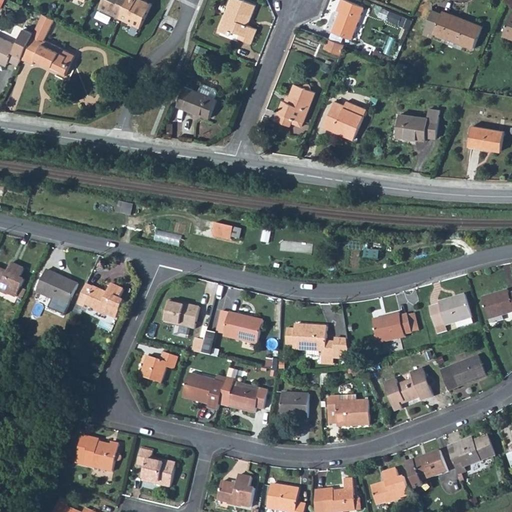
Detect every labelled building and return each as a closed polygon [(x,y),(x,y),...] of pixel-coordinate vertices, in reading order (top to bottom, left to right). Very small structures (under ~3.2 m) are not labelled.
[(103,0),(100,8),(121,18),(128,0),(103,0)] [(128,0),(121,18),(141,28),(152,4),(142,0),(128,0)] [(227,17),(225,16),(219,30),(231,35),(232,31),(240,35),(238,38),(251,44),(257,29),(248,25),(246,24),(247,21),(249,22),(256,5),(244,0),(231,0),(229,7),(231,8),(227,17)] [(345,0),(340,0),(338,6),(341,8),(340,11),(332,31),(351,39),(364,7),(345,0)] [(433,11),(424,33),(433,37),(435,33),(474,48),(482,27),(443,11),(441,14),(433,11)] [(511,12),(503,35),(511,38),(511,12)] [(34,34),(22,59),(34,64),(35,61),(45,66),(46,63),(52,66),(51,69),(66,76),(76,55),(45,40),(55,20),(43,14),(34,34)] [(0,59),(8,64),(10,60),(19,65),(22,59),(34,34),(24,29),(17,45),(0,36),(0,59)] [(328,38),(324,48),(341,54),(345,45),(328,38)] [(185,87),(178,106),(210,119),(218,100),(215,99),(217,93),(215,88),(201,83),(197,92),(185,87)] [(287,103),(285,102),(283,101),(275,121),(290,127),(292,123),(294,119),(303,123),(316,92),(311,90),(311,88),(311,87),(311,86),(311,85),(306,83),(304,84),(303,87),(295,84),(290,97),(287,103)] [(335,101),(324,127),(354,139),(367,109),(347,101),(345,105),(335,101)] [(401,114),(398,137),(425,140),(426,137),(436,138),(440,110),(429,109),(428,118),(401,114)] [(294,119),(292,123),(302,127),(303,123),(294,119)] [(472,126),(469,145),(502,151),(505,132),(472,126)] [(216,223),(213,236),(231,240),(234,228),(216,223)] [(156,241),(181,244),(183,233),(157,230),(156,241)] [(380,251),(365,249),(365,258),(379,259),(380,251)] [(0,268),(0,291),(8,295),(9,293),(18,297),(18,295),(23,298),(27,290),(22,288),(25,280),(20,278),(24,269),(12,263),(8,272),(0,268)] [(42,280),(37,291),(53,299),(69,306),(79,284),(47,269),(42,279),(42,280)] [(85,307),(86,304),(95,308),(94,310),(109,317),(110,315),(117,319),(125,301),(120,299),(125,290),(112,284),(108,293),(88,284),(79,305),(85,307)] [(215,305),(233,309),(237,287),(219,284),(215,305)] [(508,290),(482,298),(489,319),(511,312),(511,292),(509,293),(508,290)] [(429,307),(435,327),(445,324),(446,325),(456,322),(471,318),(472,317),(465,294),(439,302),(439,304),(429,307)] [(69,306),(53,299),(49,307),(66,314),(69,306)] [(170,301),(165,322),(195,329),(200,308),(170,301)] [(220,323),(227,324),(230,313),(222,311),(220,323)] [(227,324),(224,336),(258,344),(263,321),(230,313),(227,324)] [(400,314),(373,320),(379,343),(406,337),(405,334),(412,332),(408,314),(400,316),(400,314)] [(471,318),(456,322),(458,327),(473,323),(471,318)] [(445,324),(435,327),(437,334),(447,331),(446,325),(445,324)] [(322,351),(322,356),(335,357),(335,343),(326,342),(327,327),(295,325),(294,330),(287,329),(286,345),(294,345),(293,350),(322,351)] [(205,340),(196,338),(193,351),(202,353),(205,340)] [(335,339),(335,343),(335,357),(350,357),(347,340),(335,339)] [(149,356),(143,377),(162,383),(167,367),(175,369),(179,357),(165,352),(162,360),(149,356)] [(479,356),(440,371),(449,391),(487,376),(479,356)] [(364,366),(352,368),(353,375),(367,373),(364,366)] [(423,369),(384,384),(395,411),(402,408),(401,403),(405,401),(405,402),(420,397),(421,401),(434,396),(430,386),(432,385),(434,383),(433,381),(432,379),(431,378),(429,378),(427,378),(423,369)] [(190,374),(184,396),(209,404),(208,407),(218,410),(225,383),(190,374)] [(235,383),(229,406),(256,412),(257,407),(264,409),(268,391),(235,383)] [(282,393),(281,417),(309,418),(310,394),(282,393)] [(328,398),(329,412),(337,411),(338,424),(338,427),(371,425),(369,401),(340,402),(340,398),(328,398)] [(337,411),(329,412),(330,424),(338,424),(337,411)] [(76,463),(84,465),(90,438),(82,436),(76,463)] [(456,445),(449,448),(459,475),(467,472),(466,467),(496,456),(489,436),(473,442),(457,447),(456,445)] [(90,438),(84,465),(113,472),(116,462),(118,463),(119,462),(120,461),(121,460),(122,457),(121,455),(120,453),(121,448),(119,447),(120,445),(111,443),(110,445),(99,442),(100,440),(90,438)] [(472,439),(456,445),(457,447),(473,442),(472,439)] [(141,450),(137,463),(146,466),(143,480),(171,487),(177,464),(152,457),(153,453),(141,450)] [(441,451),(415,460),(407,463),(417,489),(425,486),(423,481),(448,472),(441,451)] [(386,483),(372,487),(377,505),(387,502),(387,503),(402,499),(402,497),(411,495),(405,477),(400,479),(397,469),(383,473),(386,483)] [(223,481),(218,500),(229,502),(228,504),(243,507),(244,506),(252,508),(256,489),(251,487),(253,478),(240,475),(237,485),(223,481)] [(334,488),(324,490),(326,511),(339,511),(345,511),(357,510),(356,504),(359,503),(360,502),(361,500),(360,498),(358,497),(355,496),(353,479),(344,480),(346,490),(334,491),(334,488)] [(305,511),(307,505),(299,503),(301,489),(272,484),(268,508),(277,509),(276,511),(305,511)] [(326,511),(324,490),(317,491),(316,511),(326,511)] [(61,498),(54,511),(91,511),(85,509),(83,511),(77,511),(67,507),(69,502),(61,498)]
